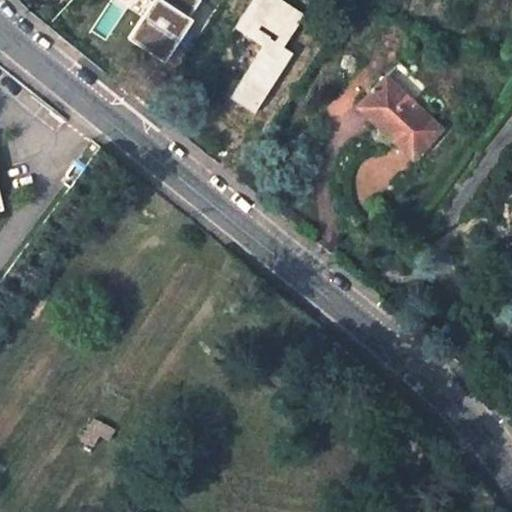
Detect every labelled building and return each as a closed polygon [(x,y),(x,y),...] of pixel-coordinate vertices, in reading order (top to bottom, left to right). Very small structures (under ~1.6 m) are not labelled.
[(202,0),(151,0),(127,40),(163,63),(202,0)] [(305,15),(281,0),(251,0),(234,27),(263,46),(229,98),(253,113),(293,53),(284,47),(305,15)] [(398,62),(385,76),(357,105),(413,158),(440,129),(415,104),(429,89),(398,62)] [(511,170),(503,180),(511,190),(511,203),(508,207),(511,211),(511,170)] [(115,431),(93,419),(80,442),(93,448),(99,437),(109,442),(115,431)]
